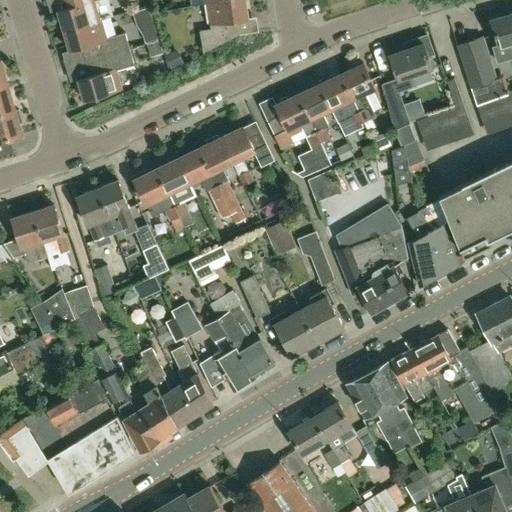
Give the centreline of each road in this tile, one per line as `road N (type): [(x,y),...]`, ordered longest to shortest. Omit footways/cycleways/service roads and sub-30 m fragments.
road 1 (tertiary): [(87,511),(290,389),(511,270)]
road 2 (residential): [(61,163),(301,50)]
road 3 (residential): [(61,163),(15,0)]
road 4 (residential): [(301,50),(426,0)]
